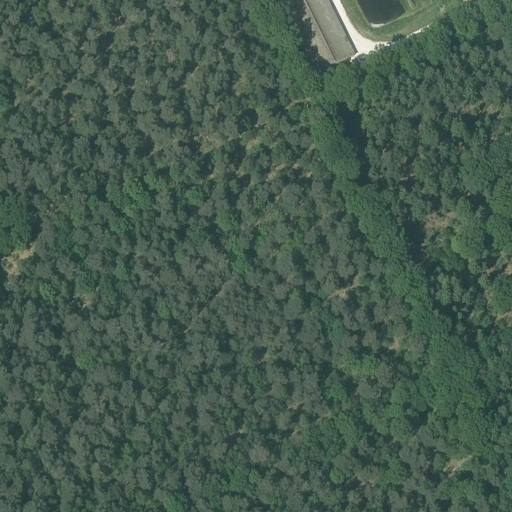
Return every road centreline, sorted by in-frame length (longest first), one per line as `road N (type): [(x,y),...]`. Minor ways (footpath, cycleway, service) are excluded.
road 1 (track): [(511,488),(264,0)]
road 2 (track): [(187,511),(511,350)]
road 3 (track): [(0,252),(315,100)]
